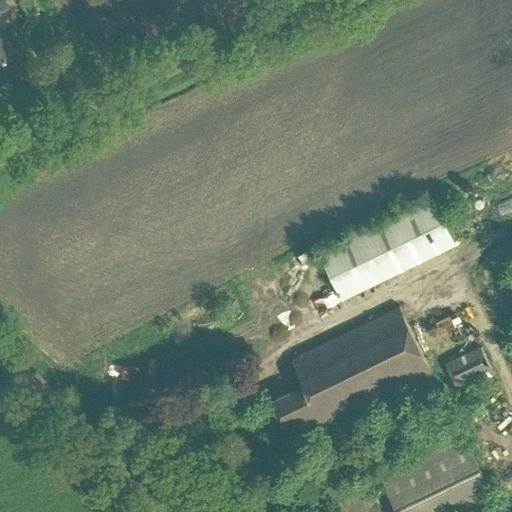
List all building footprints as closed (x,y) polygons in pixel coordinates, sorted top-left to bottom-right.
[(0,33),(0,77),(20,68),(2,32),(0,33)] [(320,251),(342,297),(456,242),(434,196),(320,251)] [(276,412),(279,412),(287,428),(301,420),(304,426),(321,418),(324,423),(432,370),(400,305),(292,358),(305,384),(273,399),(275,403),(273,406),(276,412)] [(445,363),(458,388),(493,370),(480,345),(445,363)] [(267,371),(272,387),(295,380),(290,364),(267,371)] [(327,487),(339,511),(479,511),(497,503),(459,424),(327,487)] [(511,465),(502,471),(511,491),(511,465)]
